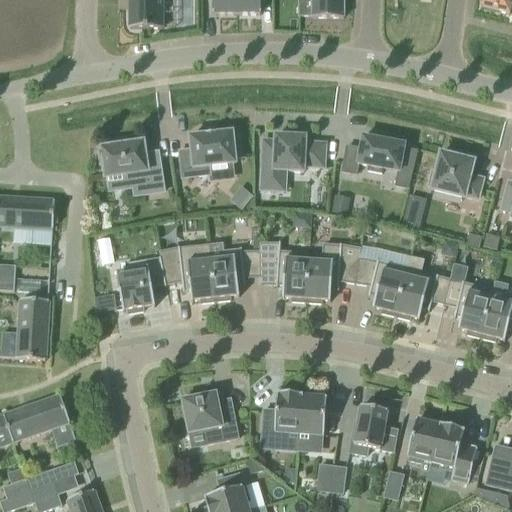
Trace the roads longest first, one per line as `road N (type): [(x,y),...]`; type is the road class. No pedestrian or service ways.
road 1 (residential): [(511,391),(362,352),(238,342),(122,359),(154,511)]
road 2 (residential): [(369,61),(185,57),(88,74)]
road 3 (residential): [(71,289),(77,182),(22,179)]
